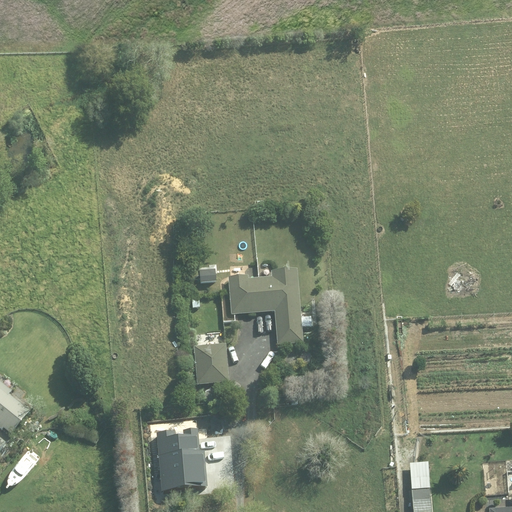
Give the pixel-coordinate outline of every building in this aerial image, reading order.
[(299,277),(229,281),(231,318),(276,315),(278,348),(303,346),(299,277)] [(228,350),(195,350),(195,388),(229,387),(228,350)] [(312,366),(312,352),(283,353),(283,367),(312,366)] [(0,388),(0,428),(10,437),(30,414),(0,388)] [(157,439),(163,492),(202,487),(196,435),(157,439)]
